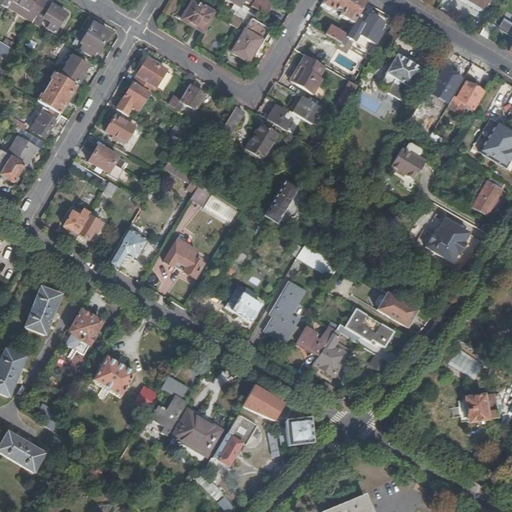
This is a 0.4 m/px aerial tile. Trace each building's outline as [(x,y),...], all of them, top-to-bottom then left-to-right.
[(35,18),(44,2),(40,0),(12,0),(10,3),(35,18)] [(201,33),(213,12),(192,0),(180,20),(201,33)] [(233,17),(241,22),(249,10),(241,5),(243,2),(244,0),(224,0),(233,6),(231,10),(234,12),(232,16),(233,17)] [(254,0),(250,8),(263,16),(269,5),(260,0),(254,0)] [(350,24),(363,2),(359,0),(322,0),(320,6),(332,13),(334,9),(340,13),(337,16),(350,24)] [(64,15),(44,2),(35,18),(32,22),(39,26),(43,20),(49,23),(45,30),(52,34),(64,15)] [(22,20),(30,25),(31,24),(32,22),(35,18),(10,3),(9,5),(6,9),(23,19),(22,20)] [(378,31),(383,24),(368,15),(366,17),(359,13),(345,38),(353,42),(357,35),(374,45),(382,33),(378,31)] [(241,22),(233,17),(229,24),(237,29),(241,22)] [(246,63),(267,29),(249,19),(243,32),(230,53),(246,63)] [(477,20),(471,30),(478,34),(483,24),(477,20)] [(483,24),(478,34),(486,38),(493,26),(486,21),(483,24)] [(79,45),(73,41),(69,47),(89,59),(93,53),(96,55),(105,39),(94,33),(96,30),(90,26),(87,30),(85,29),(81,36),(83,38),(79,45)] [(338,43),(344,35),(328,26),(323,35),(338,43)] [(399,32),(391,28),(385,39),(392,43),(399,32)] [(392,43),(385,39),(379,48),(387,52),(392,43)] [(1,40),(0,41),(0,45),(12,52),(15,48),(1,40)] [(26,51),(18,46),(15,52),(23,56),(26,51)] [(75,85),(86,67),(69,57),(58,75),(75,85)] [(320,66),(304,57),(298,66),(304,70),(294,84),(312,94),(321,79),(317,77),(314,75),(320,66)] [(378,86),(387,91),(394,81),(408,89),(418,71),(394,57),(384,74),(385,76),(378,86)] [(146,60),(132,83),(148,94),(150,95),(153,89),(154,89),(165,72),(146,60)] [(304,70),(298,66),(289,81),(294,84),(304,70)] [(323,68),(320,66),(314,75),(317,77),(323,68)] [(448,98),(458,81),(452,77),(448,75),(442,70),(431,87),(448,98)] [(57,115),(74,88),(52,75),(49,81),(50,83),(41,97),(40,96),(35,102),(43,107),(57,115)] [(188,86),(193,77),(189,75),(182,85),(187,88),(188,86)] [(394,81),(387,91),(386,94),(400,102),(408,89),(394,81)] [(456,118),(461,111),(462,109),(470,113),(482,94),(474,89),(470,87),(462,82),(445,112),(456,118)] [(148,94),(132,83),(115,111),(117,112),(127,118),(132,109),(137,112),(148,94)] [(338,104),(344,107),(356,88),(350,84),(338,104)] [(203,95),(188,86),(187,88),(179,101),(174,109),(178,111),(182,104),(193,111),(203,95)] [(300,97),(298,96),(288,111),(291,112),(300,97)] [(172,97),(167,105),(174,109),(179,101),(172,97)] [(320,109),(300,97),(291,112),(311,124),(320,109)] [(55,124),(60,117),(57,115),(43,107),(33,124),(35,125),(30,133),(43,140),(53,123),(55,124)] [(274,107),(266,120),(285,132),(290,123),(284,120),(287,115),(274,107)] [(228,138),(243,114),(234,108),(220,133),(228,138)] [(114,116),(133,128),(136,123),(127,118),(117,112),(114,116)] [(133,128),(114,116),(105,132),(123,144),(133,128)] [(6,123),(20,131),(21,132),(24,127),(8,119),(6,123)] [(511,133),(495,124),(477,153),(505,169),(511,157),(511,152),(509,151),(511,144),(511,133)] [(180,139),(184,133),(173,126),(169,133),(180,139)] [(244,141),(240,148),(262,162),(277,137),(259,126),(248,143),(244,141)] [(328,135),(319,129),(309,146),(318,152),(324,140),(327,135),(328,135)] [(24,168),(36,149),(39,143),(21,132),(20,131),(5,156),(0,153),(0,177),(11,184),(22,167),(24,168)] [(175,147),(180,139),(169,133),(164,141),(175,147)] [(432,133),(428,139),(438,146),(440,143),(439,142),(441,139),(432,133)] [(419,183),(432,163),(425,158),(428,154),(427,151),(418,145),(415,146),(411,153),(401,147),(388,168),(402,177),(404,175),(419,183)] [(97,147),(92,154),(118,170),(123,163),(97,147)] [(118,170),(92,154),(87,162),(107,174),(105,175),(114,181),(120,171),(118,170)] [(173,166),(184,172),(189,163),(179,156),(173,166)] [(465,164),(452,157),(449,162),(463,169),(465,164)] [(84,168),(73,162),(68,169),(80,176),(84,168)] [(167,162),(163,169),(188,184),(184,189),(192,194),(200,182),(167,162)] [(465,164),(463,169),(470,173),(473,168),(465,164)] [(499,191),(502,185),(488,177),(486,183),(485,183),(471,208),(485,217),(500,192),(499,191)] [(211,189),(200,182),(192,194),(190,199),(201,206),(211,189)] [(304,195),(283,182),(262,216),(283,228),(290,218),(292,219),(299,208),(296,207),(304,195)] [(115,187),(108,183),(102,194),(109,198),(115,187)] [(62,227),(77,236),(88,217),(89,216),(82,211),(77,217),(71,213),(62,227)] [(88,217),(77,236),(86,242),(92,232),(95,234),(100,225),(88,217)] [(452,265),(457,257),(464,244),(469,235),(445,221),(437,234),(435,233),(430,236),(425,244),(426,247),(425,249),(452,265)] [(126,232),(106,265),(117,271),(129,250),(126,248),(132,238),(133,236),(126,232)] [(126,248),(129,250),(135,239),(132,238),(126,248)] [(170,267),(172,265),(174,262),(185,269),(182,273),(192,279),(201,265),(191,259),(196,252),(176,239),(162,262),(170,267)] [(311,248),(305,244),(300,252),(296,259),(302,262),(311,248)] [(464,244),(457,257),(460,258),(467,245),(464,244)] [(288,259),(294,263),(296,259),(300,252),(295,248),(288,259)] [(338,264),(311,248),(302,262),(329,279),(338,264)] [(174,262),(172,265),(182,273),(185,269),(174,262)] [(289,316),(303,293),(288,284),(272,312),(275,314),(264,332),(283,344),(296,321),(289,316)] [(235,288),(224,309),(249,324),(260,307),(242,296),(244,293),(235,288)] [(51,312),(57,296),(38,289),(23,329),(42,336),(48,320),(53,321),(55,314),(51,312)] [(406,305),(386,293),(376,310),(406,328),(409,324),(414,315),(416,311),(414,310),(406,305)] [(339,334),(356,345),(360,338),(369,343),(371,341),(383,348),(393,332),(356,310),(345,328),(339,325),(335,332),(339,334)] [(81,312),(80,314),(69,333),(68,334),(71,336),(74,338),(75,339),(79,341),(89,347),(93,339),(92,338),(101,324),(81,312)] [(80,314),(77,313),(66,331),(69,333),(80,314)] [(304,327),(295,344),(311,354),(313,351),(320,354),(330,337),(328,335),(331,329),(327,327),(318,342),(314,339),(317,335),(304,327)] [(312,365),(314,367),(315,366),(335,332),(331,329),(328,335),(330,337),(320,354),(318,358),(317,358),(312,365)] [(335,332),(315,366),(333,376),(346,355),(344,354),(346,350),(337,344),(334,348),(332,346),(339,334),(335,332)] [(74,338),(71,336),(65,345),(73,350),(79,341),(75,339),(74,338)] [(17,376),(23,360),(3,352),(0,359),(0,396),(6,399),(14,383),(18,385),(20,378),(17,376)] [(369,366),(382,374),(390,365),(375,356),(369,366)] [(106,358),(92,382),(119,399),(134,375),(106,358)] [(165,438),(185,405),(179,401),(186,389),(167,379),(160,391),(172,398),(164,412),(156,408),(143,430),(150,434),(152,431),(165,438)] [(241,409),(273,423),(275,419),(278,420),(287,407),(253,387),(241,409)] [(147,413),(157,396),(144,388),(134,405),(147,413)] [(68,398),(61,393),(53,406),(61,410),(68,398)] [(497,420),(494,396),(465,398),(468,423),(497,420)] [(287,419),(293,411),(288,408),(282,416),(287,419)] [(204,455),(219,433),(187,413),(173,437),(204,455)] [(257,427),(237,414),(211,459),(227,470),(242,446),(245,447),(257,427)] [(286,448),(312,446),(309,420),(284,423),(286,448)] [(0,455),(33,476),(45,456),(29,446),(31,443),(25,439),(23,443),(8,434),(0,447),(0,455)] [(107,492),(114,486),(108,480),(95,467),(89,472),(107,492)] [(215,501),(222,494),(202,473),(195,481),(215,501)] [(224,511),(233,511),(235,511),(225,497),(217,502),(224,511)] [(370,511),(364,497),(325,511),(370,511)]
